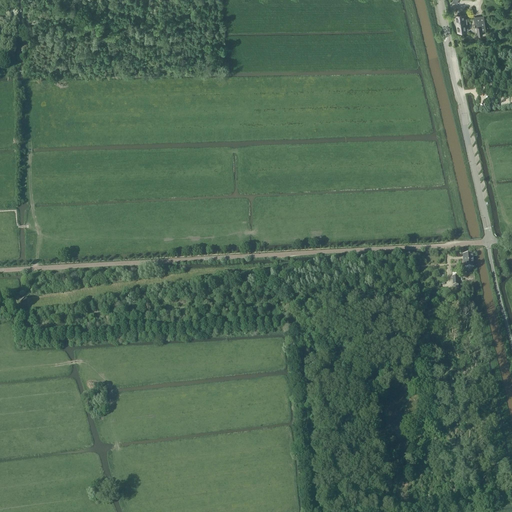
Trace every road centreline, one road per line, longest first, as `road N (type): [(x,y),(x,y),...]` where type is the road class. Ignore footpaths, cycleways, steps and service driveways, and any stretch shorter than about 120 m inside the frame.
road 1 (unclassified): [(0,270),(488,242)]
road 2 (track): [(466,243),(408,0)]
road 3 (unclassified): [(488,242),(439,0)]
road 4 (track): [(118,453),(107,381),(83,360),(0,369)]
road 5 (track): [(511,443),(479,291)]
road 6 (track): [(0,210),(15,210),(18,226),(37,230),(30,139)]
